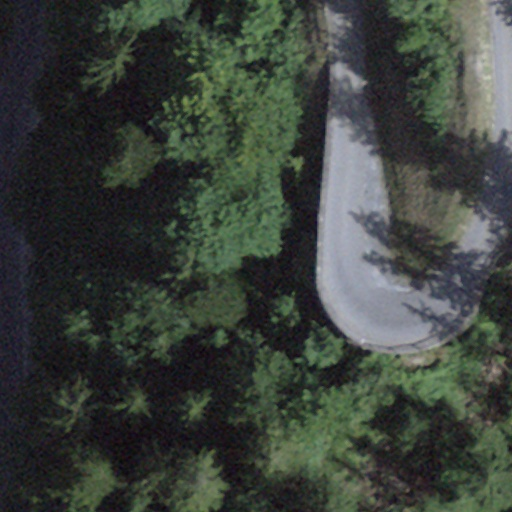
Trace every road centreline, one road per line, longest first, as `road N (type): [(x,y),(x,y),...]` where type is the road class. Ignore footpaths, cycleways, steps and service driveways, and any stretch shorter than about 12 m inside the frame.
road 1 (tertiary): [(346,0),(343,263),(354,292),(394,316),(441,304),(503,204),(511,141)]
road 2 (tertiary): [(0,382),(36,0)]
